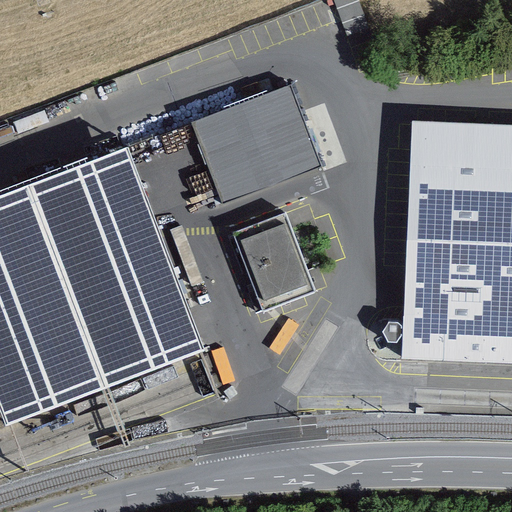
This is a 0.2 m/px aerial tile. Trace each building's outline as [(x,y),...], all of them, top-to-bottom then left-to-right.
[(292,80),(193,116),(224,202),(323,166),(292,80)] [(511,129),(426,125),(414,364),(511,368),(511,129)] [(128,141),(0,188),(0,397),(8,418),(205,344),(128,141)] [(287,202),(330,188),(324,169),(280,184),(287,202)] [(285,209),(232,229),(263,309),(316,288),(285,209)]
